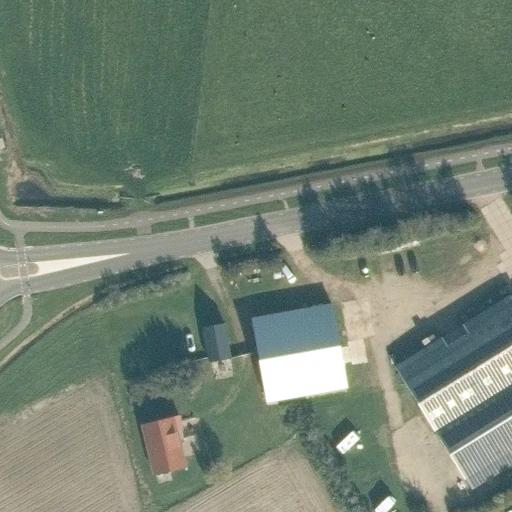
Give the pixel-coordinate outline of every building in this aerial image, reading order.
[(441,338),(394,367),(464,479),(511,449),(511,418),(497,393),(511,383),(511,300),(509,296),(462,325),(467,334),(447,346),(441,338)] [(282,314),(251,319),(266,402),(297,396),(345,388),(330,305),(282,314)] [(224,324),(203,327),(209,365),(212,377),(233,373),(224,324)] [(511,383),(497,393),(511,418),(511,383)] [(179,416),(142,425),(154,474),(185,466),(173,419),(179,417),(179,416)] [(511,450),(464,480),(471,490),(511,464),(511,450)]
